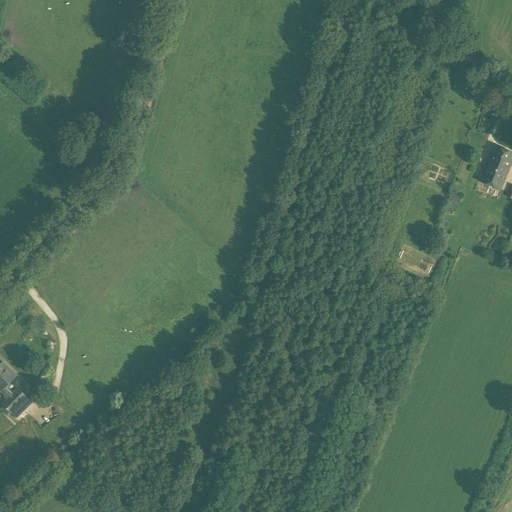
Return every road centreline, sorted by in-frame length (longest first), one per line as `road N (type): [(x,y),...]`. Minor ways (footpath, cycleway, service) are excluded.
road 1 (unclassified): [(0,288),(108,171),(160,0)]
road 2 (track): [(244,293),(13,511)]
road 3 (track): [(511,102),(416,0)]
